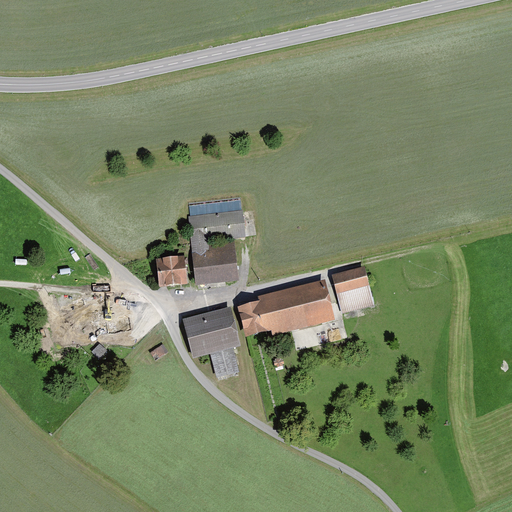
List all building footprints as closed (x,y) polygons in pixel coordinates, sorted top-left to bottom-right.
[(195,285),(239,281),(236,243),(209,246),(209,238),(246,234),(244,210),(189,215),(195,285)] [(161,288),(188,285),(185,257),(158,260),(161,288)] [(332,275),(342,313),(375,305),(365,266),(332,275)] [(272,336),(336,321),(326,281),(260,297),(262,302),(240,307),(247,338),(271,332),(272,336)] [(59,329),(129,334),(131,305),(61,300),(59,329)] [(183,318),(192,357),(211,352),(217,377),(240,372),(234,349),(242,347),(232,306),(183,318)] [(100,359),(107,350),(100,344),(92,354),(100,359)] [(151,351),(157,360),(168,353),(163,345),(151,351)] [(281,357),(275,359),(276,361),(274,361),(275,366),(277,365),(277,368),(282,366),(282,364),(284,364),(283,359),(282,359),(281,357)]
